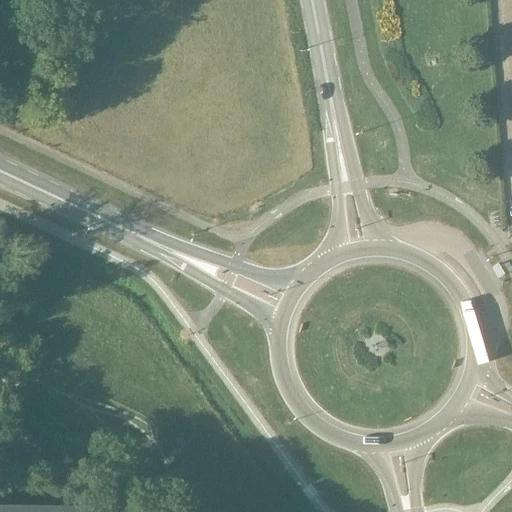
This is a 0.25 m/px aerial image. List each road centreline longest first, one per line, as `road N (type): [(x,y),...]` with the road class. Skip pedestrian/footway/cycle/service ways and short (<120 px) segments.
road 1 (secondary): [(171,252),(0,171)]
road 2 (secondary): [(279,330),(280,369),(295,405),(332,436),(370,446)]
road 3 (secondary): [(474,366),(474,333),(455,288),(424,261),(385,250)]
road 4 (secondary): [(385,250),(367,221),(342,126),(333,118)]
road 5 (secondary): [(333,118),(333,259)]
road 6 (secondary): [(304,280),(171,252)]
road 7 (secondary): [(171,252),(279,330)]
road 8 (secondary): [(333,118),(311,0)]
